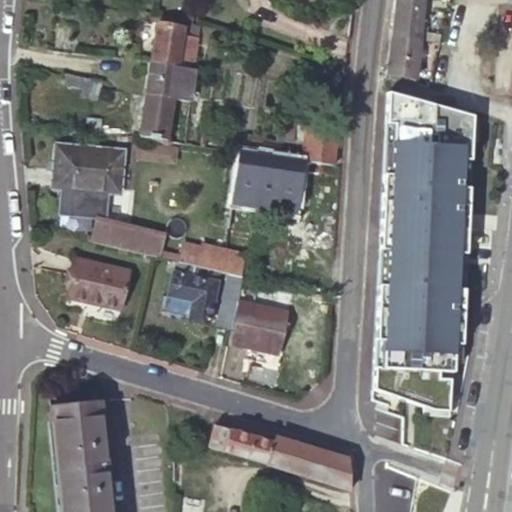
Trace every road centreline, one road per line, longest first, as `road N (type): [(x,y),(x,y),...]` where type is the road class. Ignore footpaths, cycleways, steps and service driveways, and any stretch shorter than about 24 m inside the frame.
road 1 (residential): [(366,0),(352,164),(350,379),(360,444)]
road 2 (residential): [(6,338),(360,444)]
road 3 (secondary): [(511,327),(485,511)]
road 4 (residential): [(6,338),(0,486)]
road 5 (unknown): [(346,511),(220,469)]
